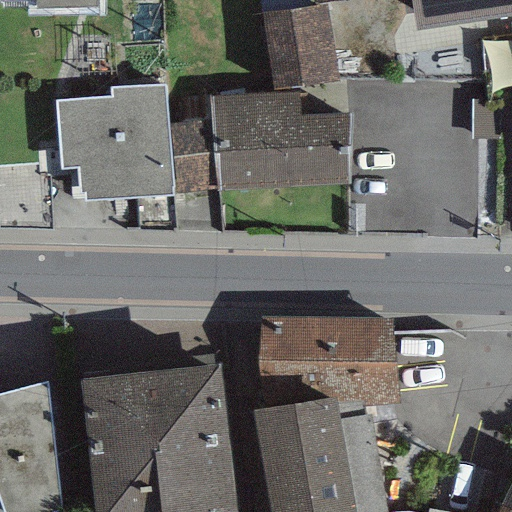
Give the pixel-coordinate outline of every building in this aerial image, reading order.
[(413,0),(415,13),(507,0),(413,0)] [(331,3),(260,11),(267,70),(338,63),(331,3)] [(172,186),(167,117),(165,76),(108,80),(109,92),(55,96),(59,160),(78,159),(80,192),(172,186)] [(213,114),(217,184),(348,175),(343,102),(300,105),(298,83),(211,88),(213,114)] [(217,184),(213,114),(167,117),(172,186),(217,184)] [(391,312),(261,310),(260,392),(335,380),(340,409),(367,404),(367,395),(398,393),(391,312)] [(239,511),(221,346),(79,362),(95,510),(143,504),(143,511),(239,511)] [(45,374),(0,385),(0,493),(6,511),(15,511),(61,496),(45,374)] [(260,392),(251,394),(270,511),(356,511),(340,409),(335,380),(260,392)] [(511,473),(501,494),(511,499),(511,473)] [(511,511),(511,499),(501,494),(491,511),(511,511)]
